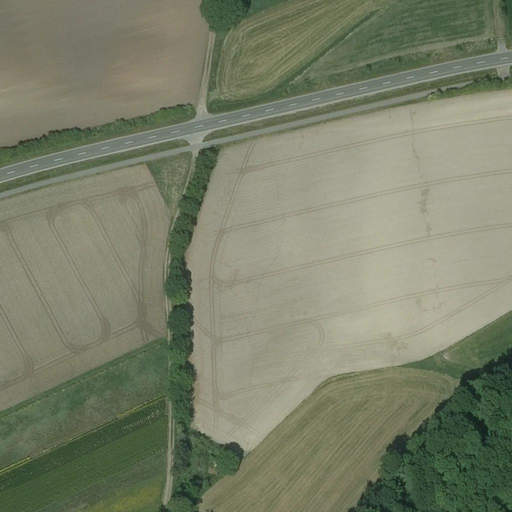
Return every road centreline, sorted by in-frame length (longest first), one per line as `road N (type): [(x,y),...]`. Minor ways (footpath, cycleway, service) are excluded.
road 1 (secondary): [(0,176),(511,58)]
road 2 (track): [(215,0),(203,125),(168,263),(173,409),(164,511)]
